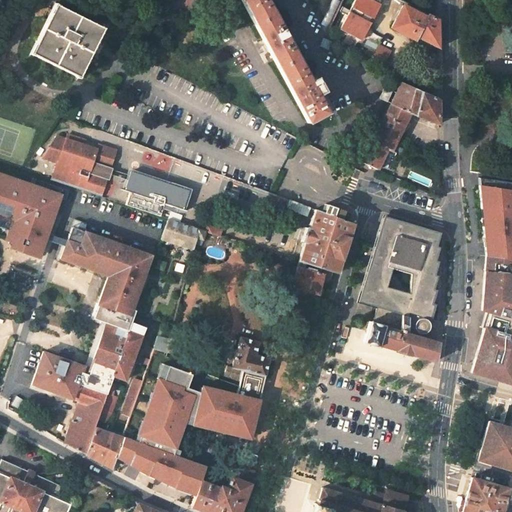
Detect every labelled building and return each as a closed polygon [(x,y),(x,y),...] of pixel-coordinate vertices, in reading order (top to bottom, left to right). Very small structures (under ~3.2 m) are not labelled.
[(241,0),(307,123),(326,112),(316,95),(322,91),(315,78),(309,82),(265,0),(241,0)] [(477,11),(476,0),(461,0),(461,12),(477,11)] [(55,4),(31,53),(79,77),(103,29),(55,4)] [(426,19),(402,6),(391,28),(415,41),(416,38),(437,49),(436,21),(428,16),(426,19)] [(394,68),(401,53),(330,21),(323,35),(394,68)] [(397,137),(408,114),(438,126),(438,101),(400,83),(395,94),(390,104),(379,128),(397,137)] [(395,94),(384,88),(379,99),(390,104),(395,94)] [(387,148),(391,150),(397,138),(397,137),(379,128),(362,163),(366,164),(377,170),(387,148)] [(92,173),(95,163),(109,168),(116,149),(97,143),(95,148),(82,143),(84,138),(65,132),(63,137),(54,134),(41,156),(55,161),(49,179),(100,197),(106,178),(92,173)] [(106,178),(109,168),(95,163),(92,173),(106,178)] [(60,195),(0,173),(0,218),(11,222),(8,230),(4,240),(12,242),(40,252),(44,240),(46,235),(60,195)] [(182,211),(188,194),(130,175),(124,191),(130,193),(164,204),(182,211)] [(481,230),(484,259),(511,262),(511,185),(477,181),(479,212),(484,211),(486,229),(481,230)] [(160,217),(164,204),(130,193),(126,205),(160,217)] [(309,209),(289,202),(287,207),(307,215),(309,209)] [(341,220),(344,212),(325,205),(322,213),(341,220)] [(322,213),(315,210),(309,229),(305,228),(301,242),(305,243),(299,261),(338,273),(354,225),(341,220),(322,213)] [(11,222),(0,218),(0,227),(8,230),(11,222)] [(426,331),(427,330),(428,328),(428,326),(427,325),(426,323),(425,322),(424,321),(423,320),(424,319),(428,320),(433,306),(429,305),(434,290),(430,289),(434,277),(431,276),(435,262),(432,261),(436,247),(433,247),(437,234),(384,218),(358,303),(376,309),(376,312),(372,323),(369,322),(363,343),(373,346),(377,348),(377,347),(400,354),(433,365),(436,345),(432,343),(416,338),(417,334),(419,335),(421,335),(423,334),(424,334),(425,333),(426,331)] [(168,219),(161,240),(193,251),(196,238),(199,229),(168,219)] [(220,236),(222,229),(208,226),(207,232),(220,236)] [(105,324),(128,332),(132,322),(135,312),(136,310),(133,309),(150,255),(70,228),(65,241),(63,247),(59,259),(107,276),(92,319),(105,324)] [(196,238),(204,240),(207,232),(199,229),(196,238)] [(65,241),(46,235),(44,240),(63,247),(65,241)] [(40,252),(12,242),(9,249),(37,259),(40,252)] [(511,262),(484,259),(482,272),(479,312),(486,315),(469,374),(511,386),(511,384),(511,262)] [(318,295),(323,277),(297,268),(291,287),(293,288),(306,291),(318,295)] [(126,380),(145,326),(132,322),(128,332),(113,375),(126,380)] [(31,386),(71,401),(72,400),(78,402),(63,443),(84,455),(94,427),(97,419),(109,386),(113,375),(128,332),(105,324),(89,368),(43,353),(31,386)] [(154,348),(166,352),(168,345),(170,339),(158,336),(154,348)] [(265,376),(269,359),(256,356),(259,341),(241,337),(233,368),(226,367),(224,377),(239,381),(242,371),(265,376)] [(212,429),(250,438),(265,376),(242,371),(239,381),(236,394),(201,385),(199,392),(187,387),(191,374),(162,363),(137,433),(176,447),(185,422),(186,419),(213,425),(212,429)] [(121,413),(122,417),(128,419),(140,388),(142,384),(136,382),(132,384),(121,413)] [(97,419),(104,421),(111,414),(117,398),(113,397),(115,388),(109,386),(97,419)] [(511,427),(497,423),(487,420),(475,461),(511,472),(511,427)] [(114,457),(122,437),(94,427),(84,455),(110,469),(114,457)] [(134,441),(122,437),(114,457),(146,474),(159,481),(174,487),(194,495),(197,488),(199,482),(205,468),(172,456),(176,447),(137,433),(134,441)] [(0,511),(9,511),(11,507),(23,511),(68,511),(71,505),(58,499),(63,487),(38,477),(37,479),(34,478),(36,474),(29,470),(28,472),(2,461),(0,465),(0,511)] [(236,466),(227,489),(224,488),(219,487),(218,490),(199,482),(197,488),(194,495),(189,506),(202,511),(238,511),(254,472),(236,466)] [(228,478),(224,476),(219,487),(224,488),(228,478)] [(460,511),(501,511),(508,488),(470,477),(460,511)] [(372,503),(322,488),(317,504),(314,503),(311,511),(411,511),(414,504),(406,502),(407,497),(385,491),(384,495),(375,492),(372,503)] [(133,511),(155,511),(137,503),(133,511)]
